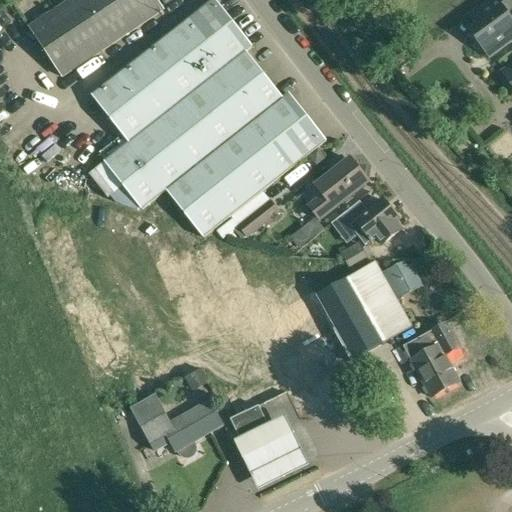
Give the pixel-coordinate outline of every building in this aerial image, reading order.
[(71,0),(30,28),(63,78),(163,11),(156,0),(71,0)] [(215,0),(93,97),(130,144),(105,163),(142,210),(167,191),(204,238),(326,142),(289,95),(283,100),(246,53),(252,48),(215,0)] [(485,21),(470,31),(489,57),(511,40),(511,20),(507,14),(511,9),(511,0),(491,0),(477,11),(485,21)] [(511,65),(502,73),(511,86),(511,65)] [(320,220),(325,216),(368,182),(351,160),(317,187),(325,198),(311,209),(320,220)] [(271,200),(238,226),(248,238),(281,212),(271,200)] [(383,245),(401,230),(395,223),(398,220),(383,201),(350,227),(365,246),(377,237),(383,245)] [(303,229),(292,238),(300,249),(312,240),(303,229)] [(341,254),(353,274),(371,263),(360,244),(341,254)] [(384,273),(392,286),(415,273),(408,261),(384,273)] [(310,292),(267,316),(290,356),(310,390),(416,329),(392,286),(384,273),(379,264),(320,297),(318,294),(313,297),(310,292)] [(403,347),(411,362),(430,397),(459,381),(448,362),(445,356),(460,348),(448,326),(443,325),(431,332),(403,347)] [(185,378),(193,392),(209,384),(202,369),(185,378)] [(222,398),(233,419),(256,408),(246,386),(222,398)] [(256,408),(267,429),(283,421),(288,431),(302,424),(286,393),(256,408)] [(175,453),(177,456),(178,458),(179,459),(181,460),(182,461),(184,461),(186,461),(187,461),(189,460),(191,460),(192,459),(193,457),(194,456),(195,454),(195,453),(195,451),(194,449),(194,448),(192,444),(220,427),(207,404),(168,427),(152,399),(129,413),(153,454),(168,445),(174,454),(175,453)] [(228,422),(239,443),(267,429),(256,408),(233,419),(228,422)] [(288,431),(283,421),(267,429),(239,443),(236,445),(250,474),(259,490),(305,466),(298,451),(288,431)]
